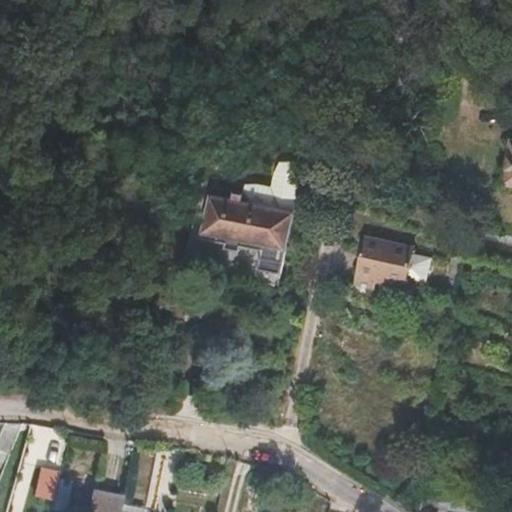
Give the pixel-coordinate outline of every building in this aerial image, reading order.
[(511,182),(511,136),(501,135),(495,179),(511,182)] [(245,179),(243,187),(233,185),(231,193),(211,189),(198,249),(248,260),(245,274),(279,282),(305,155),(294,152),(277,154),(274,164),(271,178),(252,176),(245,179)] [(409,274),(413,249),(414,244),(366,235),(356,282),(378,286),(381,273),(408,278),(409,274)] [(427,277),(432,253),(413,249),(409,274),(427,277)] [(57,494),(63,469),(47,465),(41,491),(57,494)] [(119,511),(122,504),(123,496),(94,490),(88,511),(119,511)]
